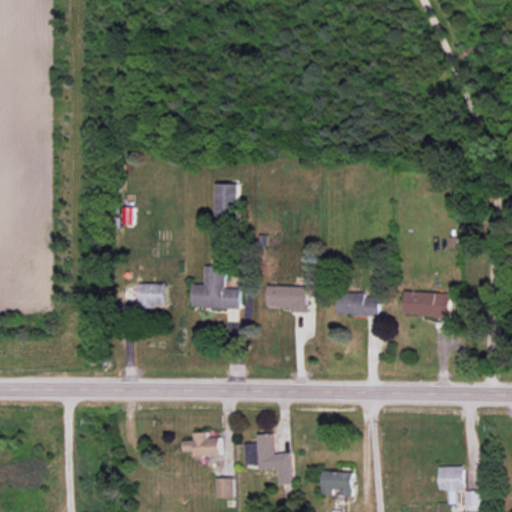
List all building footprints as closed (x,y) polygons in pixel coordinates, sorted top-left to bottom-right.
[(240,184),(218,183),(217,217),(239,217),(240,184)] [(241,308),(241,288),(227,288),(227,266),(206,265),(206,284),(194,284),(193,307),(241,308)] [(167,308),(167,283),(143,283),(142,307),(167,308)] [(268,306),(291,307),(291,311),(308,312),(309,286),(269,285),(268,306)] [(453,316),(453,292),(405,291),(405,315),(453,316)] [(339,314),(381,314),(381,297),(366,296),(366,292),(339,292),(339,314)] [(222,437),(209,437),(209,431),(195,432),(196,440),(185,440),(185,451),(196,450),(197,456),(222,455),(222,437)] [(292,453),(275,453),(275,433),(259,434),(260,441),(246,441),(246,466),(260,465),(260,481),(293,480),(292,453)] [(457,503),(457,489),(465,488),(464,465),(440,466),(441,489),(448,489),(449,503),(457,503)] [(354,495),(355,471),(324,470),(324,492),(341,493),(341,495),(354,495)] [(235,477),(217,478),(218,497),(235,497),(235,477)] [(480,490),(468,491),(469,510),(481,509),(480,490)]
